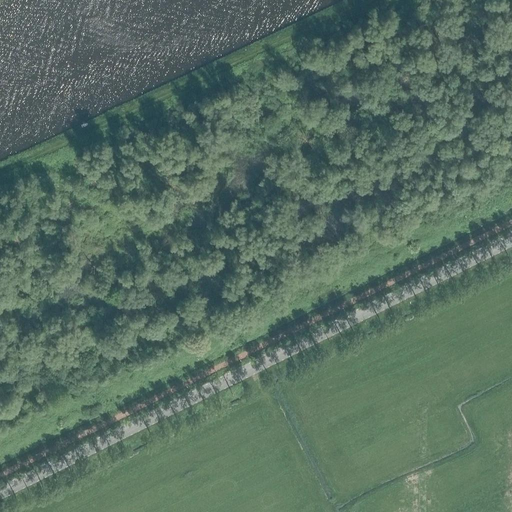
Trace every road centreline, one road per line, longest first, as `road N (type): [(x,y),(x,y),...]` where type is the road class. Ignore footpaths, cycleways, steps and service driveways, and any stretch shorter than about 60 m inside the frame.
road 1 (tertiary): [(0,493),(511,240)]
road 2 (track): [(0,174),(369,0)]
